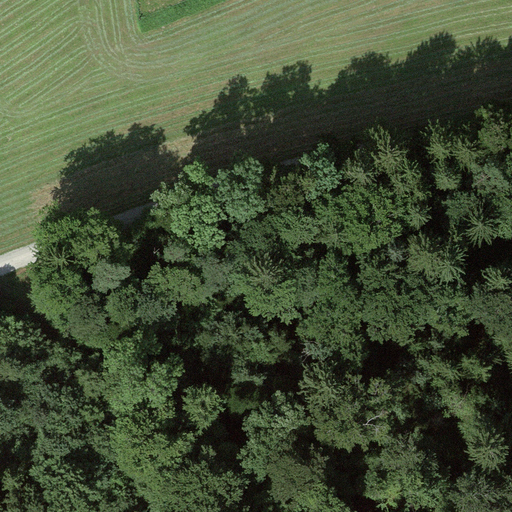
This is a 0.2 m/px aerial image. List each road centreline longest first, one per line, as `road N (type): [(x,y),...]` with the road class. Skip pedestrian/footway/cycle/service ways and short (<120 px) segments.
road 1 (track): [(500,511),(390,478),(41,300),(12,262)]
road 2 (track): [(511,113),(0,265)]
